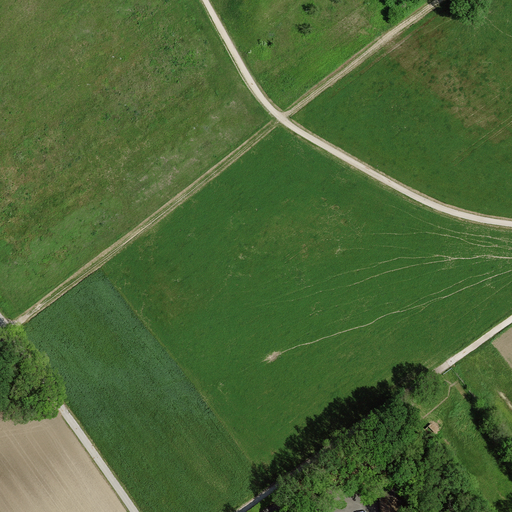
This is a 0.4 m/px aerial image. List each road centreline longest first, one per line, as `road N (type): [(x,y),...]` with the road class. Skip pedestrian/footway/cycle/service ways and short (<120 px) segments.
road 1 (track): [(0,338),(435,0)]
road 2 (track): [(205,0),(260,94),(290,125),(438,207),(511,223)]
road 3 (track): [(241,511),(511,318)]
road 4 (track): [(134,511),(0,317)]
